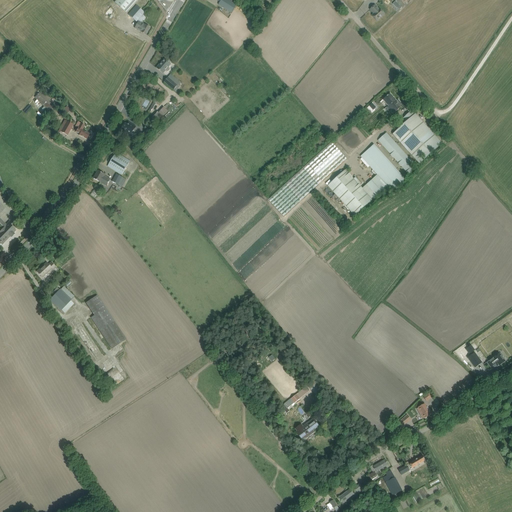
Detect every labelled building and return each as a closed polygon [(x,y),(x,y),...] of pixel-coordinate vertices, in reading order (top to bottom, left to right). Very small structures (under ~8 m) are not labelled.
[(137,0),(117,0),(115,3),(126,13),(137,0)] [(229,0),(221,0),(218,4),(232,13),(237,5),(229,0)] [(379,9),(375,5),(370,9),(374,14),(372,15),(377,21),(384,14),(380,9),(379,9)] [(144,12),(137,6),(129,15),(136,22),(144,12)] [(150,28),(139,21),(137,25),(139,27),(137,30),(141,32),(146,35),(150,28)] [(159,65),(156,68),(163,74),(166,70),(167,72),(168,72),(170,70),(170,69),(168,67),(171,64),(171,63),(169,61),(168,62),(165,59),(159,65)] [(176,87),(178,85),(168,77),(164,82),(174,90),(176,87)] [(52,113),(57,107),(40,92),(35,98),(52,113)] [(393,114),(403,105),(400,102),(398,103),(390,94),(388,95),(387,96),(383,100),(389,106),(385,109),(388,113),(391,111),(393,114)] [(159,126),(166,119),(163,116),(168,111),(164,107),(152,119),(159,126)] [(420,164),(442,144),(415,114),(412,111),(403,119),(406,122),(393,134),(420,164)] [(63,133),(67,135),(73,125),(66,121),(65,120),(59,130),(61,131),(61,132),(63,133)] [(80,134),(79,135),(86,139),(89,134),(82,130),(84,126),(81,123),(76,132),(80,134)] [(130,124),(129,126),(125,124),(121,131),(127,134),(126,137),(128,139),(136,127),(130,124)] [(146,140),(153,133),(148,129),(141,136),(146,140)] [(415,164),(387,133),(378,141),(406,172),(415,164)] [(346,159),(332,143),(269,200),(284,216),(346,159)] [(391,190),(403,179),(373,145),(361,156),(391,190)] [(121,175),(130,161),(116,152),(108,166),(121,175)] [(355,216),(381,192),(371,181),(362,189),(345,170),(328,186),(355,216)] [(100,182),(107,186),(111,180),(104,176),(105,174),(98,171),(94,179),(100,182)] [(112,182),(123,188),(127,180),(116,174),(112,182)] [(0,205),(0,242),(2,244),(10,236),(10,235),(12,233),(15,230),(12,227),(13,226),(10,222),(5,226),(0,220),(0,212),(3,209),(0,205)] [(37,272),(42,277),(52,269),(53,270),(56,267),(51,262),(49,264),(47,263),(43,267),(42,267),(37,272)] [(61,310),(64,313),(73,304),(70,301),(71,300),(65,294),(67,292),(63,288),(61,290),(60,289),(59,290),(57,288),(53,292),(55,294),(49,300),(60,311),(61,310)] [(91,318),(111,349),(126,339),(97,296),(86,303),(94,316),(91,318)] [(81,328),(87,323),(80,315),(74,320),(81,328)] [(475,350),(471,345),(466,349),(470,354),(475,350)] [(463,347),(456,352),(462,360),(470,355),(463,347)] [(475,368),(482,362),(475,353),(468,358),(475,368)] [(503,356),(501,353),(500,354),(499,353),(493,358),(494,358),(487,363),(492,369),(496,366),(498,364),(499,365),(499,366),(505,361),(502,357),(503,356)] [(323,387),(318,381),(312,387),(318,392),(323,387)] [(283,406),(288,413),(290,411),(288,408),(295,403),(295,404),(301,399),(300,399),(308,393),(304,389),(283,406)] [(436,396),(433,391),(427,394),(429,399),(436,396)] [(426,407),(425,404),(419,407),(417,409),(422,419),(424,418),(425,418),(431,415),(429,411),(430,410),(428,407),(426,407)] [(400,421),(404,425),(411,420),(407,415),(400,421)] [(297,431),(296,432),(303,441),(314,432),(313,431),(319,426),(314,420),(308,425),(307,424),(303,427),(301,424),(295,429),(297,431)] [(410,463),(413,468),(426,460),(423,455),(410,463)] [(374,469),(375,470),(375,469),(376,472),(388,465),(387,463),(387,462),(385,459),(373,466),(375,469),(374,469)] [(401,475),(409,470),(406,465),(398,470),(401,475)] [(383,478),(393,496),(402,491),(391,470),(386,473),(387,476),(383,478)] [(369,476),(372,481),(378,477),(375,472),(369,476)] [(350,489),(339,498),(343,503),(354,494),(350,489)] [(333,500),(330,502),(336,511),(340,510),(333,500)]
